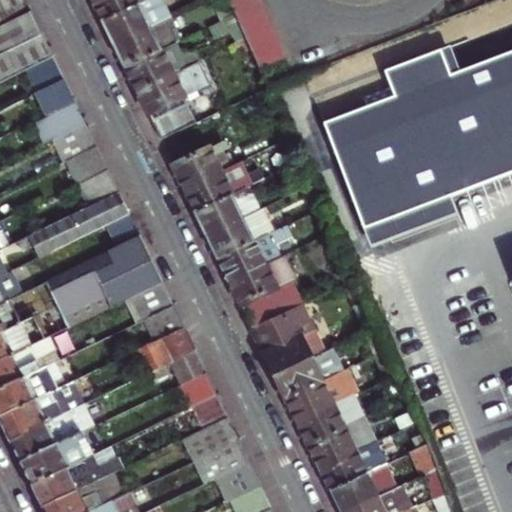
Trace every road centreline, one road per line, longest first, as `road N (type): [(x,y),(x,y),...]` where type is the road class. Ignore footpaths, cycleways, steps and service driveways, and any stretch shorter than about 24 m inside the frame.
road 1 (residential): [(308,511),(64,0)]
road 2 (residential): [(292,0),(332,24),(370,22),(426,0)]
